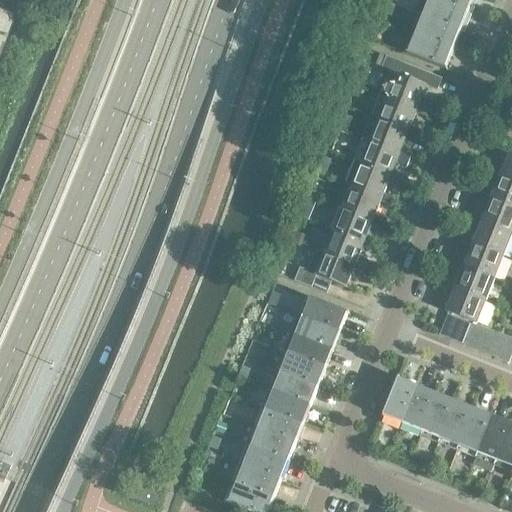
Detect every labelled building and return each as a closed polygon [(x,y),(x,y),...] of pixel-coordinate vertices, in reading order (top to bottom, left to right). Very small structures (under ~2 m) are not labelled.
[(460,32),(468,14),(433,0),(424,0),(419,16),(423,18),(460,32)] [(433,0),(468,14),(473,0),(433,0)] [(386,4),(382,13),(384,14),(393,17),(397,8),(388,4),(386,4)] [(0,54),(10,27),(9,26),(11,21),(0,16),(0,54)] [(453,52),(460,32),(423,18),(416,36),(453,52)] [(446,69),(453,52),(416,36),(409,54),(407,54),(407,55),(447,71),(447,70),(446,69)] [(390,72),(381,94),(418,109),(419,105),(427,87),(437,91),(442,79),(386,57),(382,69),(390,72)] [(352,83),(347,95),(358,99),(363,87),(352,83)] [(430,109),(419,105),(418,109),(381,94),(372,117),(409,132),(411,127),(416,113),(427,117),(430,109)] [(352,118),(341,114),(340,114),(335,128),(346,132),(352,118)] [(421,131),(411,127),(409,132),(372,117),(363,139),(400,154),(402,150),(407,136),(418,140),(421,131)] [(391,177),(393,172),(396,165),(406,169),(412,154),(402,150),(400,154),(363,139),(354,162),(391,177)] [(511,156),(509,156),(500,178),(511,182),(511,156)] [(322,157),(316,173),(325,176),(331,161),(322,157)] [(403,176),(393,172),(391,177),(354,162),(345,184),(382,199),(384,194),(389,180),(400,184),(403,176)] [(511,182),(500,178),(491,200),(511,208),(511,182)] [(391,207),(391,206),(394,198),(384,194),(382,199),(345,184),(344,188),(350,191),(343,209),(373,221),(375,216),(381,203),(391,207)] [(309,196),(305,205),(316,210),(319,200),(309,196)] [(511,235),(511,208),(491,200),(482,223),(511,235)] [(385,221),(375,216),(373,221),(343,209),(336,206),(331,213),(328,220),(327,228),(328,228),(327,229),(364,243),(366,239),(372,225),(382,229),(385,221)] [(504,258),(511,236),(511,235),(482,223),(473,246),(504,258)] [(377,243),(366,239),(364,243),(327,229),(318,251),(325,254),(355,266),(357,261),(363,247),(373,251),(377,243)] [(295,232),(292,242),(302,245),(305,235),(295,232)] [(495,280),(504,258),(473,246),(465,268),(495,280)] [(368,265),(357,261),(355,266),(325,254),(316,276),(316,275),(315,277),(308,274),(304,286),(327,295),(331,283),(347,289),(347,288),(354,269),(364,274),(368,265)] [(486,301),(495,280),(465,268),(456,289),(486,301)] [(477,324),(486,301),(456,289),(447,312),(449,313),(461,318),(473,323),(477,324)] [(272,292),(267,305),(276,309),(282,296),(272,292)] [(311,300),(304,318),(341,332),(348,315),(349,315),(350,314),(310,298),(309,300),(311,300)] [(267,305),(259,323),(270,328),(278,309),(276,309),(267,305)] [(452,341),(461,318),(449,313),(440,336),(452,341)] [(333,352),(341,332),(304,318),(296,337),(333,352)] [(464,346),(473,323),(461,318),(452,341),(464,346)] [(475,350),(484,327),(477,324),(473,323),(464,346),(475,350)] [(487,355),(495,332),(484,327),(475,350),(487,355)] [(498,359),(507,336),(495,332),(487,355),(498,359)] [(511,355),(511,338),(507,336),(498,359),(509,363),(511,355)] [(326,370),(333,352),(296,337),(289,355),(326,370)] [(319,388),(326,370),(289,355),(281,373),(319,388)] [(241,366),(236,379),(248,384),(254,372),(241,366)] [(311,407),(319,388),(281,373),(274,392),(311,407)] [(403,424),(418,387),(400,380),(400,379),(399,378),(383,418),(385,418),(385,417),(403,424)] [(422,432),(437,395),(418,387),(403,424),(422,432)] [(304,426),(311,407),(274,392),(266,411),(304,426)] [(440,439),(455,402),(437,395),(422,432),(440,439)] [(459,447),(474,410),(455,402),(440,439),(459,447)] [(477,454),(492,417),(474,410),(459,447),(477,454)] [(296,444),(304,426),(266,411),(259,429),(296,444)] [(496,461),(510,424),(492,417),(477,454),(496,461)] [(219,422),(215,432),(225,436),(228,426),(219,422)] [(511,467),(511,424),(510,424),(496,461),(511,467)] [(289,463),(296,444),(259,429),(252,448),(289,463)] [(212,437),(208,448),(218,452),(222,441),(212,437)] [(281,481),(289,463),(252,448),(244,467),(281,481)] [(206,452),(203,461),(219,467),(222,458),(206,452)] [(281,481),(244,467),(241,465),(233,484),(237,485),(274,500),(281,481)] [(117,480),(112,492),(151,508),(156,495),(117,480)] [(269,511),(274,500),(237,485),(230,504),(228,503),(228,504),(246,511),(269,511)]
